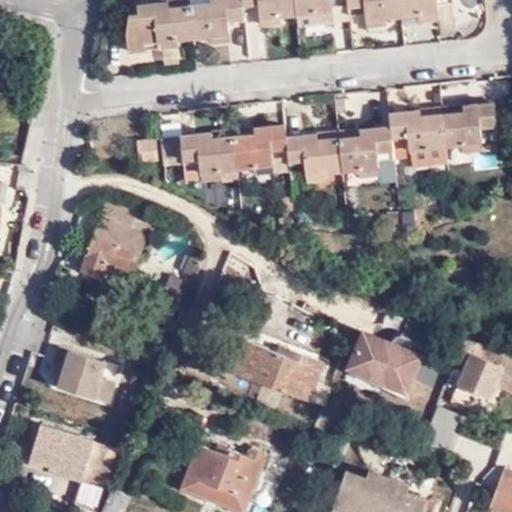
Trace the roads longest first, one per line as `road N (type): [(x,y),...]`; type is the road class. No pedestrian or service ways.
road 1 (residential): [(68,86),(145,86),(506,30),(503,0)]
road 2 (residential): [(0,366),(15,314),(47,258),(68,86)]
